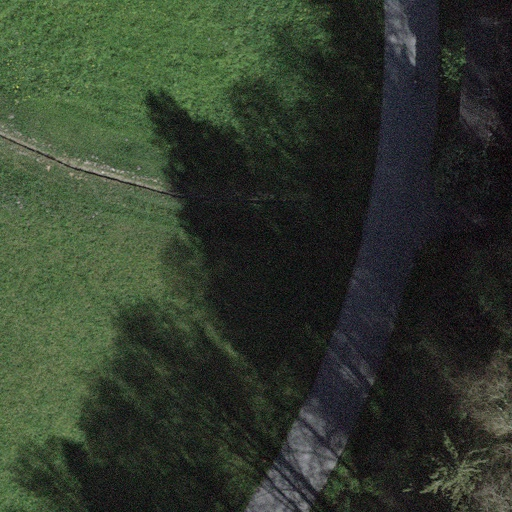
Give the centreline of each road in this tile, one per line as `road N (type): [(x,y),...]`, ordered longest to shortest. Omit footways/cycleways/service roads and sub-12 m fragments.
road 1 (unclassified): [(264,511),(356,343),(377,177),(380,0)]
road 2 (unknown): [(372,214),(480,204),(511,187)]
